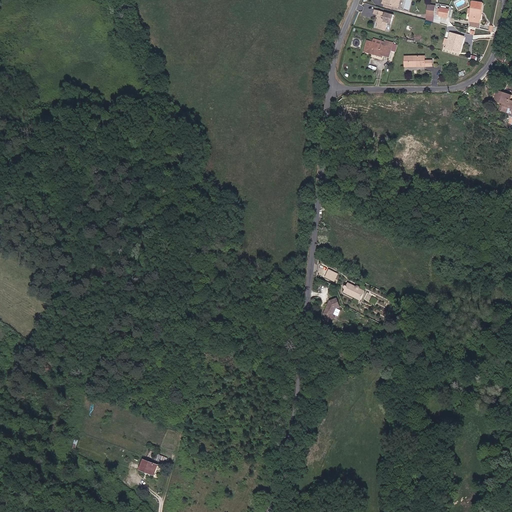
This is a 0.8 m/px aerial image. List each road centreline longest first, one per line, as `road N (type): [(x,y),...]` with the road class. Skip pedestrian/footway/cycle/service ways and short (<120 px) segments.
road 1 (tertiary): [(267,511),(298,394),(329,87)]
road 2 (unclassified): [(505,0),(494,53),(459,88),(329,87)]
